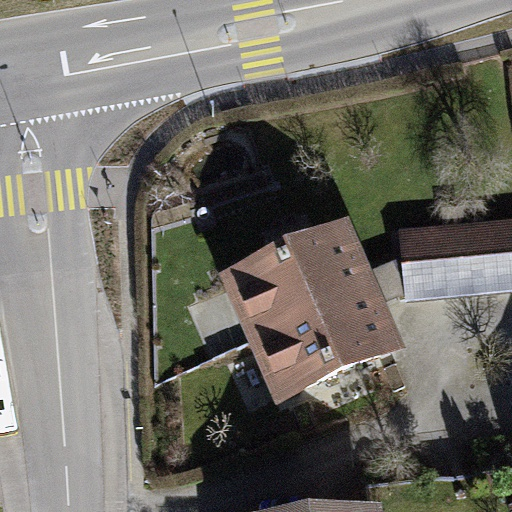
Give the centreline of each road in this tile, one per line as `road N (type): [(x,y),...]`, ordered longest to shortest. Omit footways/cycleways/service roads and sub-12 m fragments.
road 1 (tertiary): [(68,511),(15,73)]
road 2 (tertiary): [(15,73),(382,0)]
